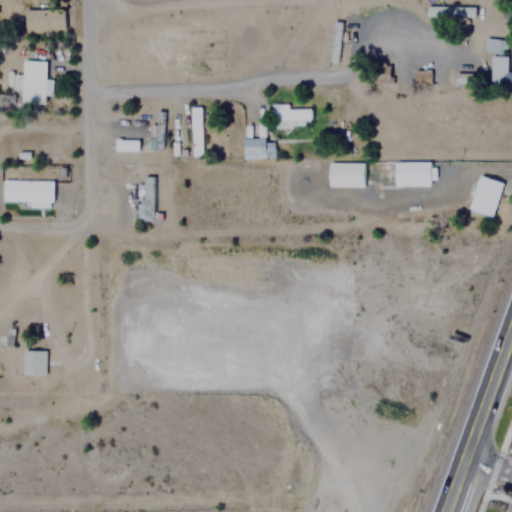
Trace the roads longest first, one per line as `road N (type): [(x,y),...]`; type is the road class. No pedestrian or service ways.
road 1 (residential): [(90,222),(86,0)]
road 2 (trunk): [(450,511),(511,344)]
